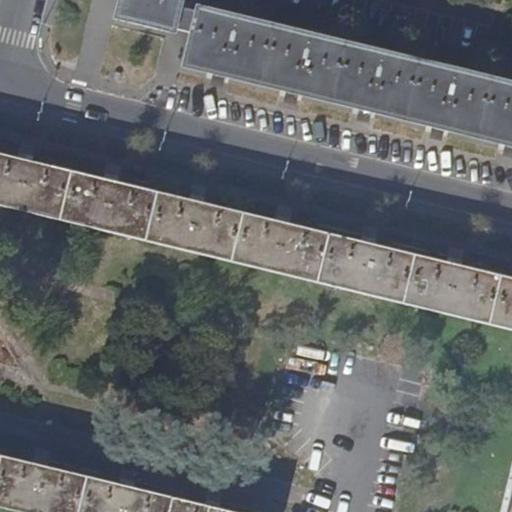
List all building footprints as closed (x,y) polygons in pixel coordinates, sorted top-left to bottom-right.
[(511,88),(444,73),(195,10),(194,13),(193,20),(171,15),(173,9),(174,0),(119,0),(115,15),(189,35),(182,64),(497,141),(511,144),(511,88)] [(193,20),(194,13),(173,9),(171,15),(193,20)] [(30,162),(34,143),(20,140),(17,158),(30,162)] [(202,204),(188,201),(114,183),(102,179),(70,172),(30,162),(17,158),(0,154),(0,205),(27,212),(115,234),(213,258),(288,276),(384,300),(470,321),(511,331),(511,464),(500,511),(511,511),(511,279),(497,276),(457,267),(444,263),(408,255),(373,246),(359,243),(325,234),(288,225),(274,222),(202,204)] [(114,183),(119,165),(106,162),(102,179),(114,183)] [(202,204),(205,186),(192,183),(188,201),(202,204)] [(288,225),(292,207),(278,204),(274,222),(288,225)] [(373,246),(378,228),(364,224),(359,243),(373,246)] [(457,267),(461,248),(449,245),(444,263),(457,267)] [(49,469),(52,453),(37,449),(33,465),(49,469)] [(33,465),(4,458),(0,456),(0,507),(19,511),(222,511),(219,511),(204,507),(147,493),(134,490),(119,486),(75,475),(49,469),(33,465)] [(134,490),(137,474),(123,470),(119,486),(134,490)] [(219,511),(222,495),(208,492),(204,507),(219,511)]
